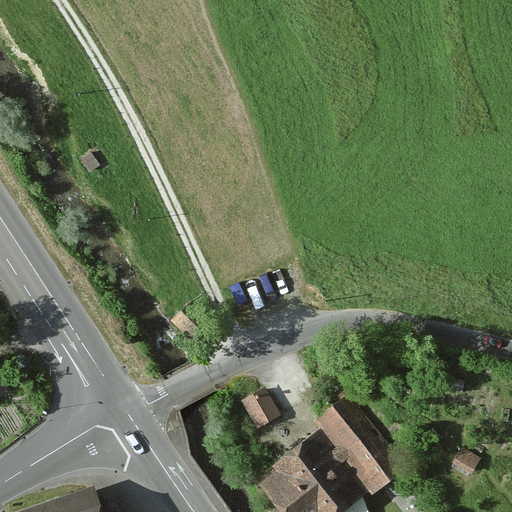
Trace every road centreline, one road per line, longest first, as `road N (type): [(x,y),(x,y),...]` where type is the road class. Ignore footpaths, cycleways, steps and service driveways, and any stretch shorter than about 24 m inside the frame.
road 1 (unclassified): [(511,350),(409,326),(321,325),(126,412)]
road 2 (track): [(59,0),(136,129),(241,355)]
road 3 (tertiary): [(126,412),(0,484)]
road 4 (primary): [(67,327),(0,221)]
road 5 (primary): [(196,511),(126,412)]
